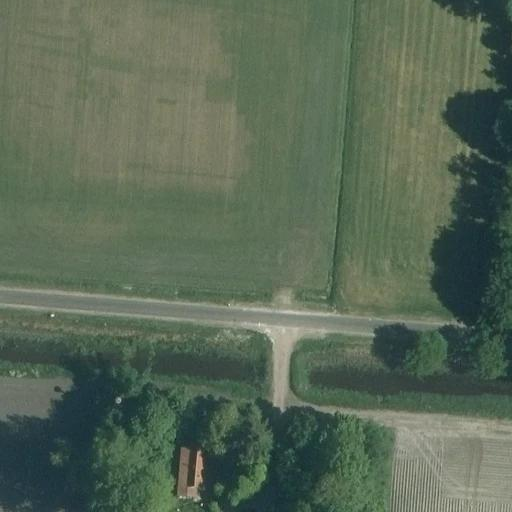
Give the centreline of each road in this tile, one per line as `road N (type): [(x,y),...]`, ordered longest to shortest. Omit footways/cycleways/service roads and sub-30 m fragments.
road 1 (unclassified): [(285,322),(0,300)]
road 2 (unclassified): [(511,341),(285,322)]
road 3 (unclassified): [(272,501),(285,322)]
